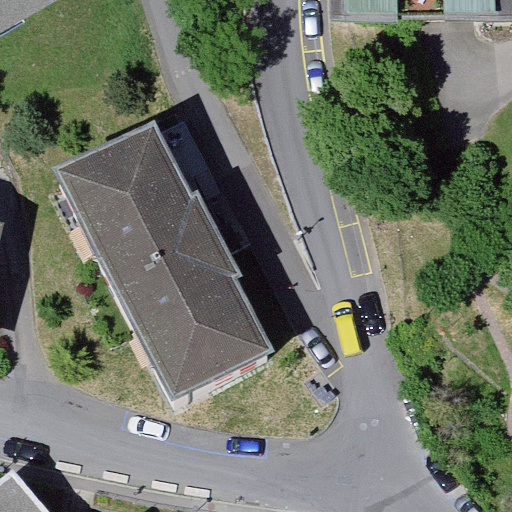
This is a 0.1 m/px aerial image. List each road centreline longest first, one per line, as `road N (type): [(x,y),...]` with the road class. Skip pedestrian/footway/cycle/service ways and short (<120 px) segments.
road 1 (residential): [(389,486),(287,112),(282,0)]
road 2 (residential): [(389,486),(245,478),(0,417)]
